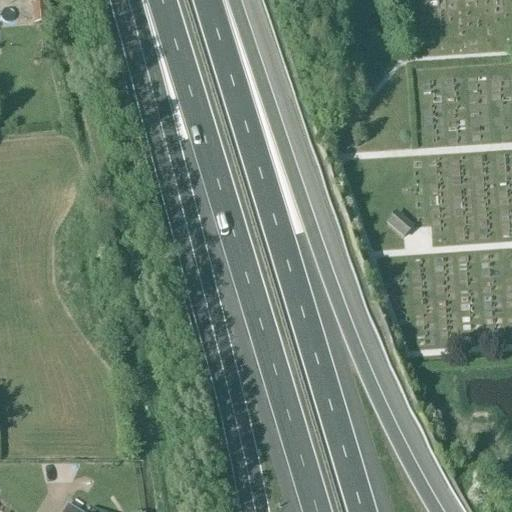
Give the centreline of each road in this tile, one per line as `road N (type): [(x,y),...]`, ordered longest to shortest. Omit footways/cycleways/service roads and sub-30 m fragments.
road 1 (motorway): [(436,511),(339,292),(239,0)]
road 2 (motorway): [(363,511),(210,0)]
road 3 (motorway): [(155,0),(304,511)]
road 4 (motorway): [(129,0),(222,339),(260,511)]
